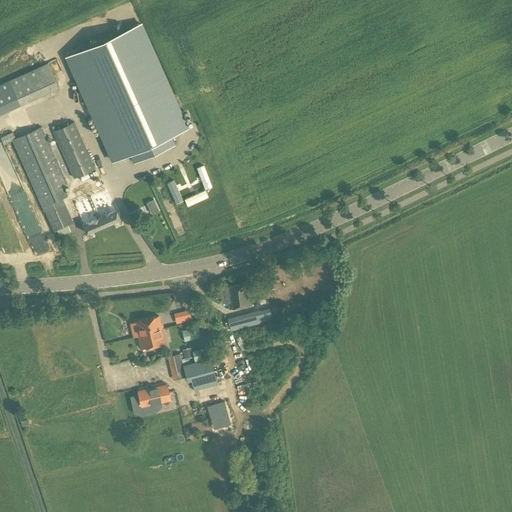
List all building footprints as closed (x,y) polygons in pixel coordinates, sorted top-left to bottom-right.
[(187,127),(140,24),(137,25),(67,57),(113,161),(129,153),(133,162),(174,144),(170,135),(187,127)] [(49,63),(9,80),(20,104),(59,87),(49,63)] [(73,178),(95,168),(74,121),(53,131),(73,178)] [(73,222),(62,198),(68,195),(64,186),(68,185),(42,126),(14,138),(12,139),(13,141),(12,141),(13,143),(44,212),(44,211),(53,231),(73,222)] [(12,135),(1,140),(5,147),(13,143),(12,141),(13,141),(12,139),(14,138),(12,135)] [(104,186),(71,200),(80,221),(78,222),(83,233),(120,217),(115,207),(113,208),(104,186)] [(146,203),(151,214),(159,211),(153,199),(146,203)] [(230,307),(252,303),(248,283),(227,286),(230,307)] [(273,316),(271,308),(262,310),(262,309),(227,318),(231,331),(265,322),(264,319),(273,316)] [(176,324),(191,320),(189,309),(173,313),(176,324)] [(146,332),(162,328),(159,315),(135,321),(139,336),(142,335),(142,336),(147,335),(146,332)] [(185,341),(202,337),(200,326),(182,331),(185,341)] [(142,335),(139,336),(142,348),(165,342),(162,328),(146,332),(147,335),(142,336),(142,335)] [(193,355),(191,351),(191,347),(182,349),(185,358),(189,357),(193,356),(193,355)] [(202,359),(199,348),(191,351),(193,355),(193,356),(194,361),(202,359)] [(183,364),(190,362),(189,357),(185,358),(182,359),(180,353),(167,356),(173,379),(186,376),(183,364)] [(190,362),(183,364),(186,376),(187,381),(192,380),(193,385),(216,379),(210,357),(202,359),(194,361),(190,362)] [(143,416),(158,412),(156,403),(171,400),(167,384),(137,391),(143,416)] [(211,404),(223,399),(222,394),(209,399),(211,404)] [(224,401),(207,405),(209,415),(218,412),(222,426),(230,424),(224,401)] [(193,425),(185,427),(187,434),(194,432),(193,425)]
